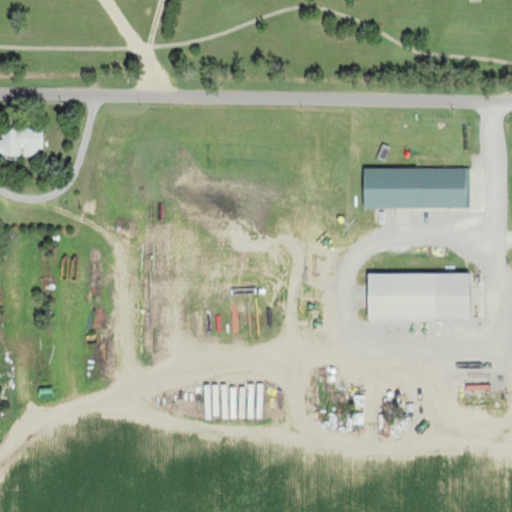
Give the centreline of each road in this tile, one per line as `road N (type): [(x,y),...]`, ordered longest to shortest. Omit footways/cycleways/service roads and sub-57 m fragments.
road 1 (residential): [(0,92),(511,100)]
road 2 (residential): [(491,100),(505,289)]
road 3 (residential): [(511,376),(505,289),(511,288),(511,376)]
